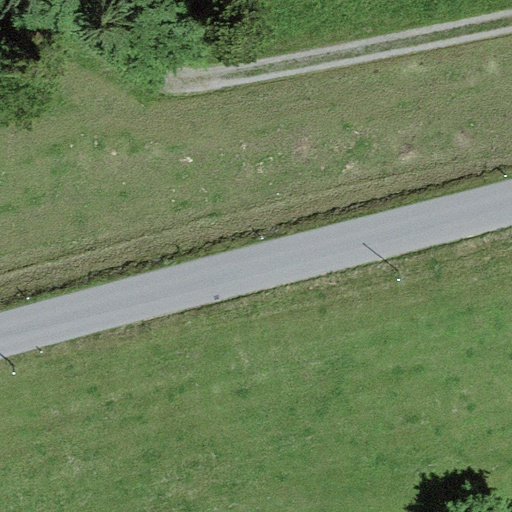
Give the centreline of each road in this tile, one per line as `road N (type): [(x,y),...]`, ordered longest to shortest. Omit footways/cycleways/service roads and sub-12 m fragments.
road 1 (tertiary): [(0,336),(511,202)]
road 2 (track): [(511,18),(185,86),(130,62)]
